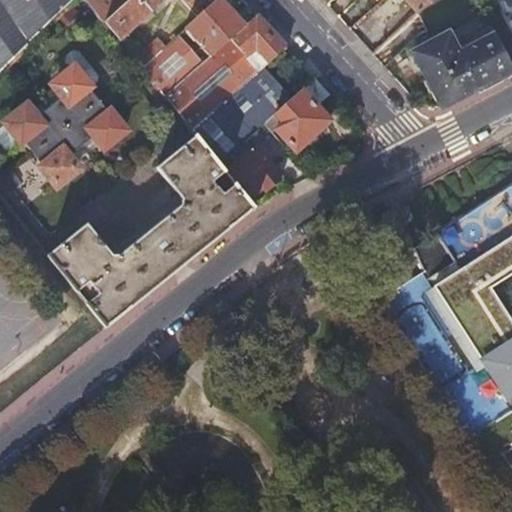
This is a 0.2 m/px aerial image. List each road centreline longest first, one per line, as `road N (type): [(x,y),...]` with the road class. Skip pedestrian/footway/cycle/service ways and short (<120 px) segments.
road 1 (residential): [(416,151),(270,229),(0,446)]
road 2 (residential): [(280,0),(416,151)]
